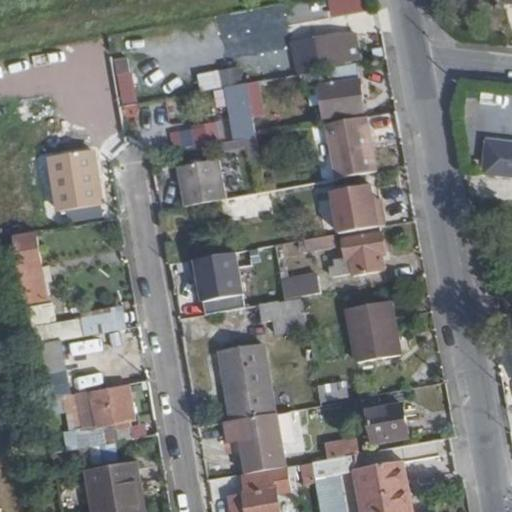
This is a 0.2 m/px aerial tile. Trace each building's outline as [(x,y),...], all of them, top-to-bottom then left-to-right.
[(350,30),(343,31),(349,60),(356,59),(350,30)] [(349,60),(343,31),(306,38),(312,67),(349,60)] [(125,105),(140,102),(134,57),(118,59),(125,105)] [(3,93),(36,90),(33,58),(0,60),(3,93)] [(324,73),(326,87),(366,80),(364,66),(324,73)] [(366,80),(326,87),(332,119),(372,112),(366,80)] [(18,103),(23,127),(62,119),(56,95),(18,103)] [(226,102),(234,142),(258,138),(251,97),(226,102)] [(373,117),(334,125),(344,178),(383,171),(373,117)] [(511,143),(480,140),(476,173),(511,177),(511,143)] [(97,163),(95,150),(61,155),(69,203),(102,197),(100,179),(93,181),(90,164),(97,163)] [(180,169),(186,207),(229,199),(221,162),(180,169)] [(357,232),(392,226),(388,208),(382,209),(380,200),(377,185),(338,192),(346,234),(357,232)] [(281,189),(238,197),(243,220),(286,212),(281,189)] [(380,200),(382,209),(388,208),(387,199),(380,200)] [(392,226),(357,232),(366,274),(398,268),(395,250),(400,249),(398,233),(396,233),(394,225),(392,226)] [(50,300),(38,233),(16,237),(28,304),(50,300)] [(303,253),(333,248),(331,237),(302,241),(303,253)] [(240,253),(248,295),(254,294),(263,293),(255,251),(240,253)] [(240,253),(201,261),(209,302),(224,300),(248,295),(240,253)] [(286,282),(289,299),(305,297),(324,293),(321,275),(286,282)] [(224,300),(226,311),(255,305),(254,294),(248,295),(224,300)] [(289,299),(261,305),(263,321),(279,318),(282,334),(311,331),(305,297),(289,299)] [(406,355),(396,302),(354,309),(365,362),(406,355)] [(56,304),(29,309),(35,339),(61,334),(58,319),(56,304)] [(59,341),(86,336),(82,316),(58,319),(61,334),(35,339),(36,345),(59,341)] [(70,395),(59,341),(36,345),(46,399),(70,395)] [(224,353),(237,422),(240,422),(279,414),(266,345),(224,353)] [(87,449),(138,439),(135,420),(141,419),(134,386),(96,392),(103,425),(84,429),(87,449)] [(326,402),(324,393),(320,394),(317,386),(288,392),(290,408),(326,402)] [(332,460),(363,454),(354,400),(307,409),(316,462),(332,460)] [(410,435),(405,407),(373,414),(378,441),(410,435)] [(250,475),(291,467),(280,414),(279,414),(240,422),(229,424),(232,444),(244,442),(250,475)] [(365,470),(363,454),(332,460),(335,476),(362,470),(365,470)] [(322,501),(339,498),(335,476),(332,460),(316,462),(322,501)] [(417,511),(408,462),(365,470),(362,470),(370,511),(417,511)] [(148,511),(140,464),(94,472),(100,511),(148,511)] [(250,475),(245,475),(249,493),(234,496),(236,511),(282,511),(280,490),(295,487),(291,467),(250,475)] [(322,501),(324,511),(341,511),(339,498),(322,501)]
